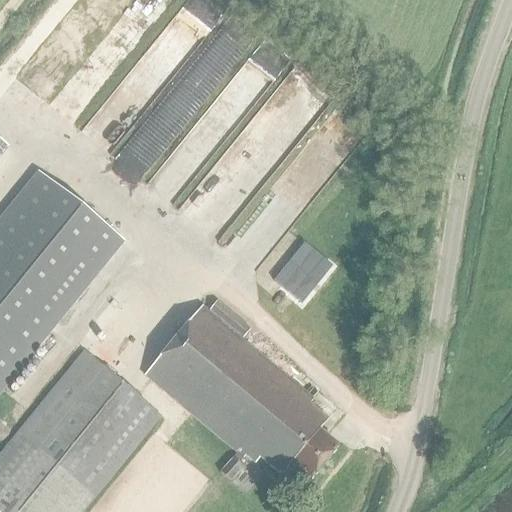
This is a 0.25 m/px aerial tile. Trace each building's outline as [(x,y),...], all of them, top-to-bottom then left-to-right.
[(152,182),(181,204),(292,62),(264,40),(257,49),(221,21),(226,14),(208,0),(190,0),(87,132),(96,138),(105,126),(107,127),(122,108),(131,114),(145,96),(156,104),(163,95),(198,122),(152,182)] [(0,392),(121,243),(37,175),(0,221),(0,392)] [(303,245),(272,282),(301,305),(331,268),(303,245)] [(202,308),(143,377),(236,455),(241,459),(244,456),(253,464),(257,459),(279,477),(286,469),(306,486),(337,448),(317,432),(326,421),(308,406),(312,400),(240,340),(249,330),(216,302),(208,313),(202,308)] [(162,315),(141,339),(151,347),(171,323),(162,315)] [(0,511),(84,511),(151,433),(162,420),(97,366),(83,354),(0,452),(0,511)] [(228,484),(240,470),(228,460),(216,474),(228,484)]
